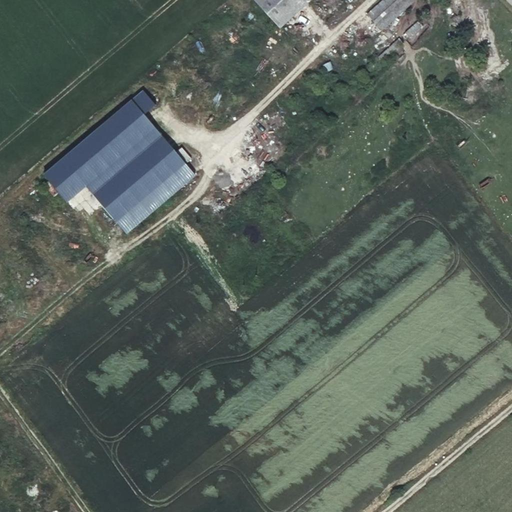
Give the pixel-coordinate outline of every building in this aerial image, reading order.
[(255,0),(280,27),(310,0),(255,0)] [(341,24),(367,0),(311,0),(308,3),(330,27),(337,20),(341,24)] [(382,29),(414,0),(383,0),(368,14),(382,29)] [(406,41),(430,19),(425,14),(402,36),(406,41)] [(381,63),(402,44),(398,39),(377,59),(381,63)] [(372,72),(379,65),(375,60),(367,67),(372,72)] [(155,104),(143,90),(43,175),(66,201),(85,185),(115,221),(129,229),(195,174),(144,114),(155,104)] [(30,196),(40,207),(51,198),(41,186),(30,196)]
